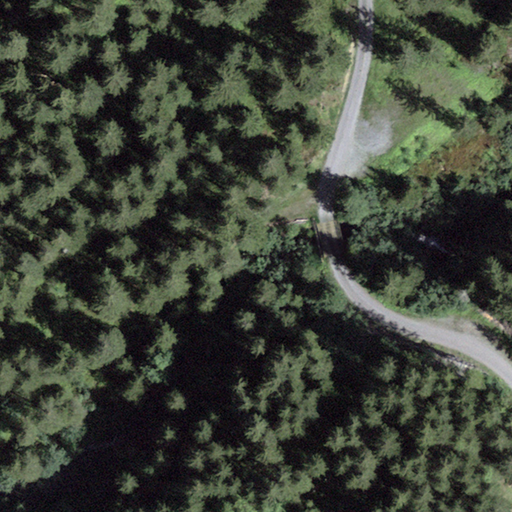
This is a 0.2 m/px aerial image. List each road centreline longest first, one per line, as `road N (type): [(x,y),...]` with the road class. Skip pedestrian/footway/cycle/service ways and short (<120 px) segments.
road 1 (track): [(335,259),(325,201),(369,50),(364,0)]
road 2 (track): [(511,373),(465,324),(382,310),(335,259)]
